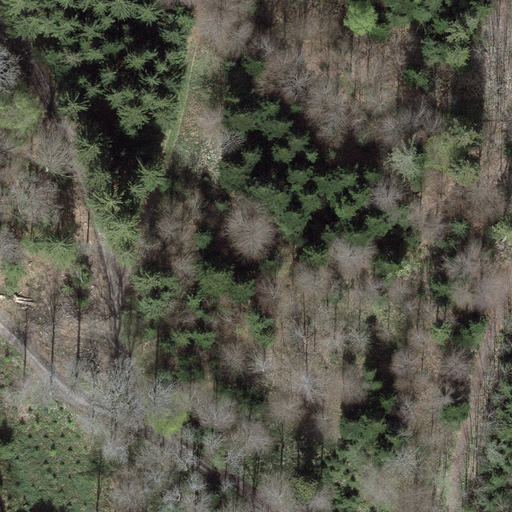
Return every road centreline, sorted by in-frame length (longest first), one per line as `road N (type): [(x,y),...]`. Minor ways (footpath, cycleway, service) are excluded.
road 1 (track): [(0,8),(86,169),(117,296),(118,339),(147,424)]
road 2 (track): [(0,319),(286,511)]
road 3 (track): [(117,296),(204,0)]
